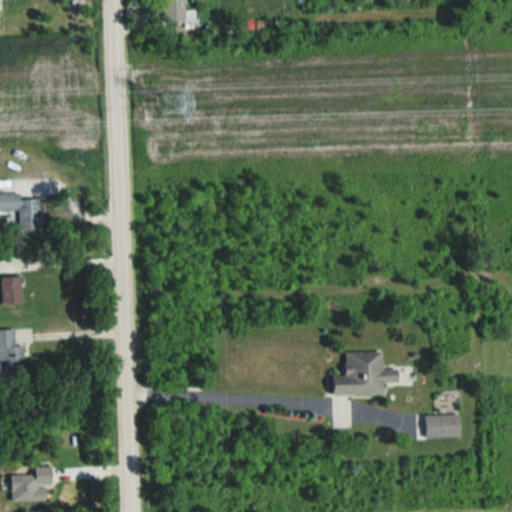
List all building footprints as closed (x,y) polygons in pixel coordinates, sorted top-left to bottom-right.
[(185,0),(163,0),(163,20),(196,20),(196,10),(186,10),(185,0)] [(239,18),(239,33),(270,33),(270,18),(239,18)] [(0,209),(19,209),(19,229),(42,228),(41,198),(21,198),(21,192),(0,192),(0,209)] [(23,275),(1,275),(1,303),(23,303),(23,275)] [(0,372),(25,372),(25,344),(16,344),(16,329),(0,329),(0,372)] [(335,395),(385,395),(385,385),(412,385),(412,367),(384,367),(384,351),(346,351),(346,374),(335,374),(335,395)] [(462,414),(425,414),(425,436),(462,436),(462,414)] [(13,501),(45,500),(44,484),(53,484),(52,467),(36,468),(36,474),(12,475),(13,501)]
